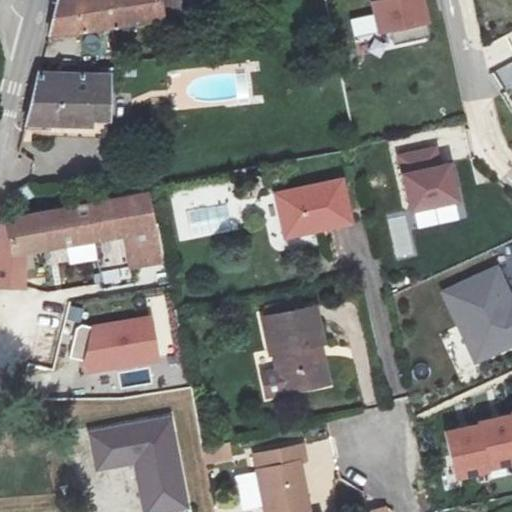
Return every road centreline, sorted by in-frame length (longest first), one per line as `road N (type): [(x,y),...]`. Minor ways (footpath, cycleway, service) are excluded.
road 1 (residential): [(453,0),(477,122),(511,181)]
road 2 (unclassified): [(0,154),(33,25)]
